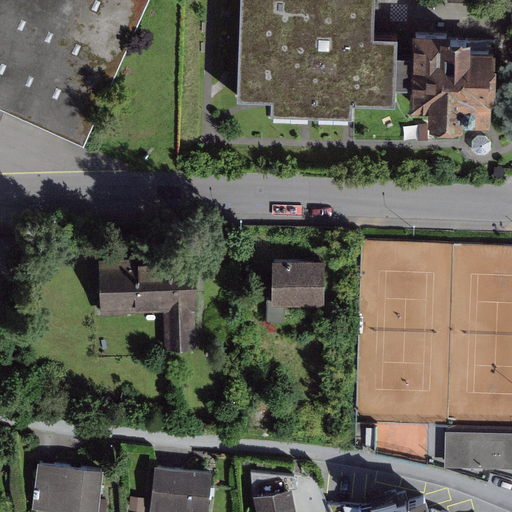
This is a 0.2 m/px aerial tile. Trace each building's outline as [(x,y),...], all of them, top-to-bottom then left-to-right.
[(151,0),(0,0),(0,103),(93,146),(151,0)] [(237,0),(233,109),(400,111),(400,93),(423,93),(422,55),(401,54),(400,35),(376,36),(376,0),(237,0)] [(443,126),(511,125),(511,57),(483,58),(483,44),(467,44),(467,34),(422,34),(422,55),(423,93),(423,110),(442,110),(443,126)] [(332,262),(277,259),(275,299),(330,302),(332,262)] [(206,260),(104,266),(107,313),(176,309),(178,348),(211,347),(206,260)] [(262,379),(244,380),(246,409),(264,408),(262,379)] [(511,434),(450,433),(450,465),(511,465),(511,434)] [(107,511),(113,471),(41,462),(35,506),(83,511),(107,511)] [(216,511),(221,473),(157,466),(152,508),(183,511),(216,511)] [(314,511),(307,475),(262,484),(267,511),(314,511)] [(454,511),(448,489),(386,505),(387,511),(454,511)] [(383,494),(353,495),(358,511),(387,511),(386,505),(383,494)]
